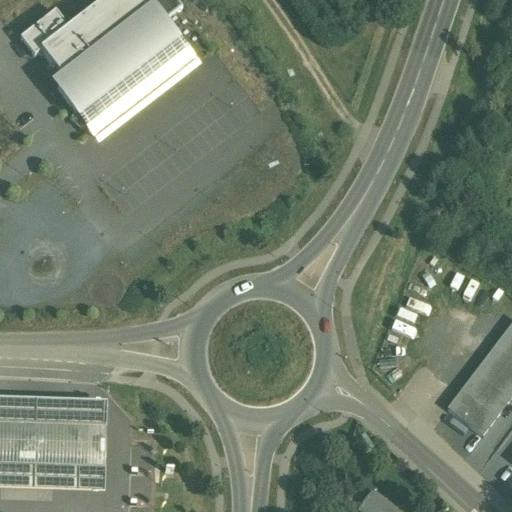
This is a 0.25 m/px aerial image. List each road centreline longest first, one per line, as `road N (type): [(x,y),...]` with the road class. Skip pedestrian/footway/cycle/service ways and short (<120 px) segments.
road 1 (primary): [(358,197),(384,158),(444,0)]
road 2 (tertiary): [(483,511),(374,411),(320,387)]
road 3 (track): [(363,138),(255,0)]
road 4 (unknown): [(44,511),(106,499),(122,408)]
road 5 (primary): [(358,197),(301,268),(263,287)]
road 6 (primary): [(319,322),(358,197)]
